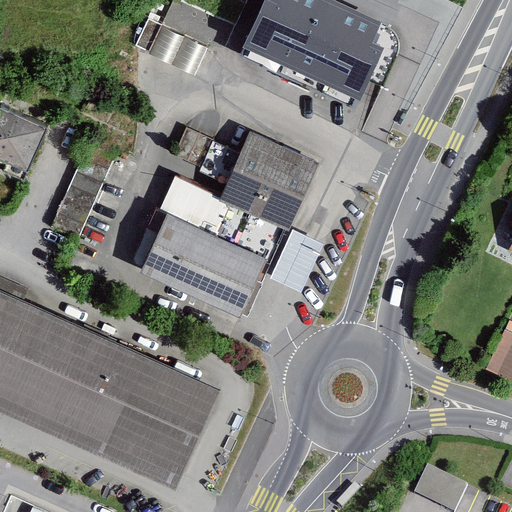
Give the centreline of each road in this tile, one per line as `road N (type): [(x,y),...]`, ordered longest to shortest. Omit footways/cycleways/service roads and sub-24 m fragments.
road 1 (primary): [(383,360),(395,289),(458,143),(496,19)]
road 2 (primary): [(496,19),(425,127),(340,342)]
road 3 (residential): [(511,414),(383,360)]
road 4 (residential): [(381,421),(511,421)]
